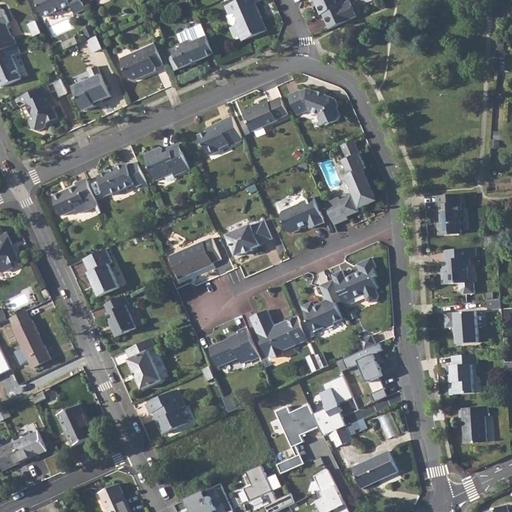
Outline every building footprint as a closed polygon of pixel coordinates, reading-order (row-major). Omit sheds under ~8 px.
[(87,8),(83,0),(37,0),(45,15),(55,11),(57,12),(63,10),(64,8),(72,4),(75,13),(87,8)] [(240,0),(236,2),(226,6),(230,15),(227,16),(231,26),(233,26),(234,26),(236,26),(243,41),(268,31),(256,4),(258,3),(256,0),(240,0)] [(341,0),(317,0),(319,3),(317,5),(321,15),(323,14),(330,29),(344,22),(357,17),(350,1),(343,4),(341,0)] [(0,10),(0,51),(8,48),(16,44),(13,37),(7,35),(4,28),(7,27),(8,23),(3,9),(0,10)] [(215,54),(208,36),(202,24),(179,34),(183,44),(182,47),(175,50),(177,55),(172,57),(177,70),(215,54)] [(165,63),(156,43),(122,58),(130,78),(136,79),(156,71),(157,67),(165,63)] [(8,48),(0,51),(0,85),(1,87),(21,79),(11,56),(20,52),(16,44),(8,48)] [(96,105),(94,102),(101,100),(111,95),(98,65),(89,70),(92,78),(74,86),(85,110),(96,105)] [(62,79),(55,82),(61,96),(68,92),(66,88),(62,79)] [(43,87),(20,97),(22,100),(28,103),(33,115),(30,122),(33,128),(39,130),(45,128),(47,122),(58,118),(52,104),(56,102),(52,93),(48,85),(43,87)] [(301,89),(289,94),(298,114),(310,108),(311,111),(321,115),(320,118),(323,125),(332,122),(333,124),(339,121),(341,115),(338,107),(339,106),(335,98),(327,95),(325,96),(318,93),(318,92),(308,88),(302,90),(301,89)] [(289,113),(281,96),(269,102),(268,100),(244,111),(253,132),(277,120),(276,118),(289,113)] [(213,130),(207,132),(198,136),(203,147),(205,146),(209,155),(219,151),(220,149),(229,145),(230,146),(244,140),(233,117),(220,122),(220,123),(211,127),(213,130)] [(354,139),(343,144),(349,158),(345,160),(352,174),(348,175),(357,196),(353,197),(352,195),(341,200),(339,197),(326,203),(335,225),(349,219),(347,216),(359,211),(357,206),(361,204),(362,207),(370,203),(370,202),(375,200),(373,196),(375,195),(363,169),(366,167),(354,139)] [(184,169),(187,168),(189,167),(179,143),(169,148),(170,151),(164,153),(161,147),(144,154),(156,180),(175,172),(176,174),(185,171),(184,169)] [(148,183),(138,162),(129,166),(128,164),(99,176),(108,196),(136,184),(137,188),(144,185),(148,183)] [(79,186),(55,197),(63,217),(78,210),(79,211),(82,214),(97,207),(99,206),(88,179),(78,184),(79,186)] [(461,194),(437,196),(437,205),(440,205),(441,217),(444,220),(444,224),(438,224),(438,237),(460,235),(459,219),(461,219),(460,204),(462,204),(461,194)] [(283,212),(282,215),(289,232),(292,234),(299,231),(300,228),(302,227),(301,225),(306,224),(307,225),(310,223),(312,228),(325,223),(323,218),(324,218),(320,210),(314,197),(300,203),(301,204),(283,212)] [(251,225),(228,236),(237,256),(244,253),(245,254),(253,250),(253,249),(261,246),(260,244),(272,238),(264,220),(251,226),(251,225)] [(9,246),(13,244),(8,234),(0,237),(0,269),(5,272),(13,268),(11,263),(20,259),(16,252),(10,250),(9,246)] [(212,238),(171,256),(181,279),(190,275),(190,273),(194,271),(196,273),(214,264),(213,263),(222,259),(212,238)] [(476,247),(469,248),(470,258),(477,258),(476,247)] [(469,248),(445,250),(446,260),(444,260),(445,273),(443,273),(444,284),(461,283),(461,291),(465,294),(476,293),(476,283),(470,279),(468,278),(468,268),(470,265),(470,258),(469,248)] [(106,250),(85,260),(91,273),(89,274),(101,298),(120,288),(109,265),(112,263),(106,250)] [(343,270),(333,274),(335,279),(342,296),(343,298),(347,305),(357,301),(355,298),(366,293),(368,300),(372,301),(378,299),(380,295),(377,288),(379,287),(374,277),(378,275),(375,267),(377,266),(373,257),(358,263),(361,270),(346,276),(343,270)] [(342,296),(335,279),(322,285),(329,301),(322,304),(321,302),(315,304),(314,301),(303,305),(314,331),(325,326),(328,327),(335,324),(336,321),(344,318),(337,301),(336,299),(342,296)] [(126,296),(116,301),(125,315),(129,325),(132,331),(136,329),(126,306),(129,305),(126,296)] [(500,299),(487,299),(487,309),(501,308),(500,299)] [(116,301),(107,305),(110,313),(108,314),(114,327),(113,331),(116,336),(119,337),(132,331),(129,325),(125,315),(116,301)] [(27,310),(11,318),(16,328),(15,328),(24,347),(16,351),(22,365),(31,361),(34,367),(52,358),(45,345),(43,347),(38,335),(40,334),(33,320),(32,320),(27,310)] [(310,338),(299,315),(280,324),(282,327),(278,329),(269,310),(252,317),(259,332),(270,356),(271,355),(276,358),(284,355),(286,348),(310,338)] [(476,310),(445,313),(446,326),(456,326),(456,329),(454,330),(454,334),(457,336),(457,343),(478,342),(476,310)] [(261,356),(248,327),(240,330),(241,333),(232,337),(233,339),(228,341),(226,340),(211,347),(220,367),(241,357),(243,363),(253,358),(254,360),(261,356)] [(373,333),(361,339),(363,341),(366,347),(377,342),(373,333)] [(150,340),(127,350),(131,357),(129,358),(144,390),(163,381),(150,352),(157,348),(153,339),(150,340)] [(366,347),(341,359),(346,371),(357,366),(364,382),(366,381),(374,400),(384,395),(376,377),(380,375),(371,355),(381,350),(377,342),(366,347)] [(0,375),(10,371),(0,349),(0,375)] [(318,356),(319,359),(323,368),(330,365),(325,353),(318,356)] [(452,381),(450,382),(450,391),(454,393),(475,391),(473,363),(478,363),(477,353),(452,355),(453,364),(451,364),(452,374),(452,381)] [(319,359),(311,362),(316,371),(323,368),(319,359)] [(211,366),(204,369),(209,381),(216,378),(211,366)] [(320,426),(323,435),(329,433),(346,425),(340,412),(337,405),(353,397),(342,375),(322,385),(325,390),(318,393),(324,409),(314,414),(320,426)] [(180,389),(149,403),(153,414),(158,412),(162,419),(160,420),(167,434),(191,423),(184,407),(187,406),(180,389)] [(45,391),(33,397),(37,405),(49,399),(45,391)] [(233,394),(225,398),(231,411),(239,407),(233,394)] [(282,473),(302,464),(293,445),(303,440),(301,435),(320,426),(314,414),(308,402),(289,411),(287,406),(275,411),(296,456),(278,464),(282,473)] [(81,403),(59,414),(74,446),(96,436),(81,403)] [(489,405),(461,407),(461,416),(464,416),(464,424),(466,424),(467,430),(465,430),(466,442),(488,441),(486,414),(490,414),(489,405)] [(8,409),(2,412),(5,419),(11,416),(8,409)] [(391,412),(380,418),(390,438),(401,432),(391,412)] [(346,425),(329,433),(333,440),(335,440),(338,446),(353,439),(346,425)] [(39,431),(15,441),(24,461),(48,450),(39,431)] [(24,461),(15,441),(0,448),(0,467),(2,471),(24,461)] [(390,450),(354,467),(363,488),(399,471),(390,450)] [(262,464),(247,470),(254,486),(245,490),(254,511),(264,507),(266,511),(272,511),(292,503),(289,496),(275,501),(270,491),(281,486),(275,472),(267,475),(262,464)] [(334,511),(348,511),(327,468),(312,475),(323,498),(315,502),(320,511),(326,511),(333,509),(334,511)] [(100,492),(108,511),(116,511),(129,506),(119,484),(100,492)] [(201,492),(182,500),(187,511),(210,511),(213,511),(207,496),(203,497),(201,492)]
